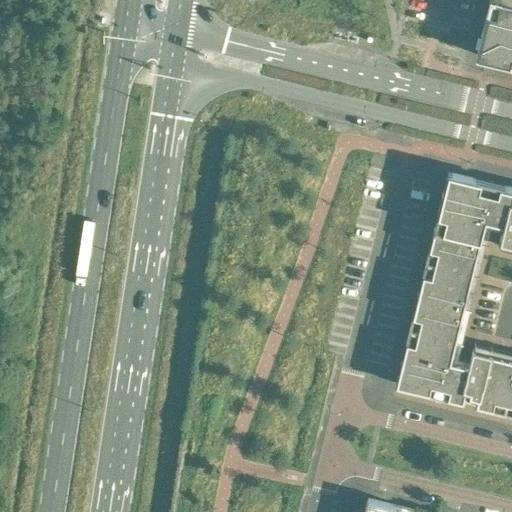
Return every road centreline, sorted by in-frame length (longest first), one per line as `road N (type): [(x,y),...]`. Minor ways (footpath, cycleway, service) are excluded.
road 1 (primary): [(122,31),(53,511)]
road 2 (primary): [(107,511),(171,67)]
road 3 (tertiary): [(171,67),(511,146)]
road 4 (tertiary): [(511,110),(178,25)]
road 5 (residential): [(345,410),(403,175)]
road 6 (residential): [(331,462),(511,506)]
road 7 (residential): [(511,450),(345,410)]
